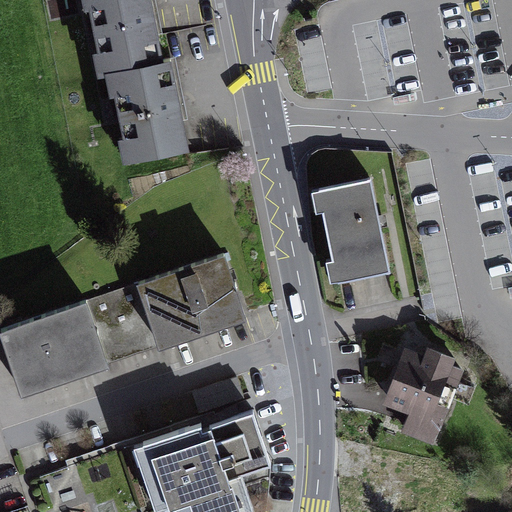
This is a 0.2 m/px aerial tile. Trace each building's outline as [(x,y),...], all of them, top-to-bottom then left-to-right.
[(85,0),(100,75),(113,72),(173,61),(161,0),(85,0)] [(173,61),(113,72),(130,163),(202,149),(185,59),(173,61)] [(398,267),(379,172),(315,185),(334,279),(398,267)] [(511,223),(507,224),(510,243),(495,245),(496,253),(511,250),(511,223)] [(453,240),(426,241),(431,320),(457,319),(453,240)] [(236,250),(143,279),(163,343),(256,313),(236,250)] [(95,297),(4,328),(26,392),(117,361),(95,297)] [(439,441),(468,370),(471,363),(439,350),(436,357),(409,346),(389,395),(415,406),(406,427),(439,441)] [(281,462),(265,404),(140,439),(159,509),(181,503),(184,511),(262,511),(251,471),(281,462)] [(407,511),(414,466),(372,460),(365,511),(407,511)]
